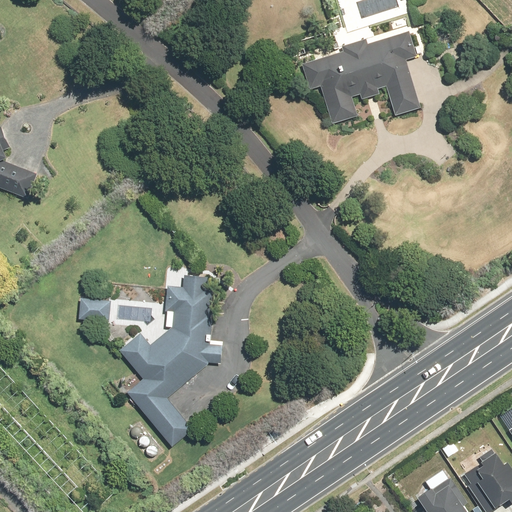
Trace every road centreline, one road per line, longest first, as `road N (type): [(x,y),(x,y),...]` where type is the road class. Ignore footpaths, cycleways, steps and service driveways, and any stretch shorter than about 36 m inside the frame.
road 1 (unclassified): [(100,0),(198,84),(269,160),(427,383)]
road 2 (secondary): [(427,383),(240,511)]
